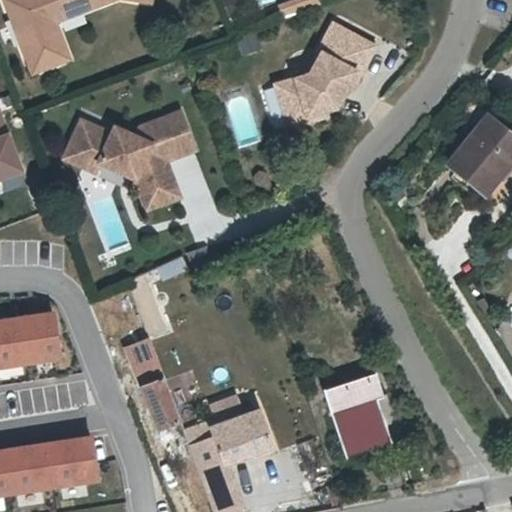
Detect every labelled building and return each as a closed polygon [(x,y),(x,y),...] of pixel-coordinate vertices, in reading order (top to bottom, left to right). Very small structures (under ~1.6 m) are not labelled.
[(148,0),(3,0),(28,64),(64,50),(57,32),(60,25),(117,2),(148,6),(148,0)] [(319,0),(287,0),(275,6),(283,22),(321,3),(319,0)] [(335,29),(329,41),(337,46),(343,34),(335,29)] [(377,52),(343,34),(337,46),(329,41),(320,58),(323,60),(312,80),(278,91),(286,116),(299,112),(304,129),(327,121),(339,112),(333,110),(339,99),(345,102),(358,77),(362,80),(377,52)] [(69,65),(64,50),(28,64),(33,78),(69,65)] [(339,112),(345,102),(339,99),(333,110),(339,112)] [(299,112),(286,116),(291,133),(304,129),(299,112)] [(169,164),(197,152),(183,115),(142,131),(137,141),(116,131),(113,138),(83,124),(71,151),(102,165),(129,177),(131,173),(140,177),(138,182),(150,212),(183,199),(169,164)] [(0,179),(21,172),(0,117),(0,179)] [(511,160),(511,137),(487,117),(448,166),(485,195),(511,160)] [(102,165),(71,151),(66,161),(97,174),(102,165)] [(131,173),(129,177),(138,182),(140,177),(131,173)] [(52,312),(0,319),(0,369),(59,361),(52,312)] [(150,340),(128,348),(159,428),(181,421),(150,340)] [(389,414),(376,376),(324,394),(343,457),(387,444),(381,417),(389,414)] [(259,410),(213,426),(227,464),(251,455),(273,447),(259,410)] [(225,464),(227,464),(213,426),(211,420),(184,430),(215,511),(228,511),(242,507),(225,464)] [(89,436),(0,449),(0,499),(96,485),(89,436)]
